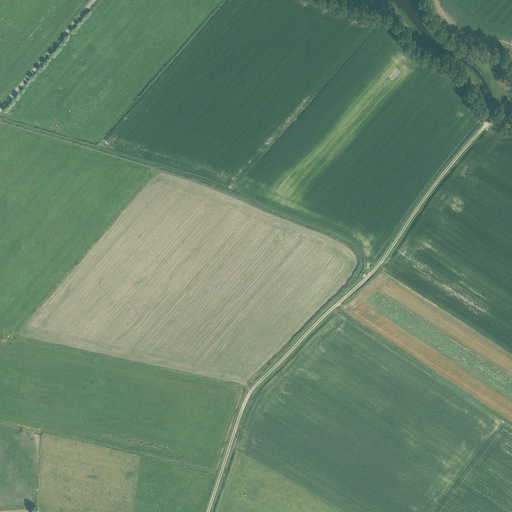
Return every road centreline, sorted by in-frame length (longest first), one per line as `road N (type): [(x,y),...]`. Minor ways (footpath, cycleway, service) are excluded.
road 1 (track): [(207,511),(251,391),(384,258),(502,107)]
road 2 (unclassified): [(0,109),(94,0)]
